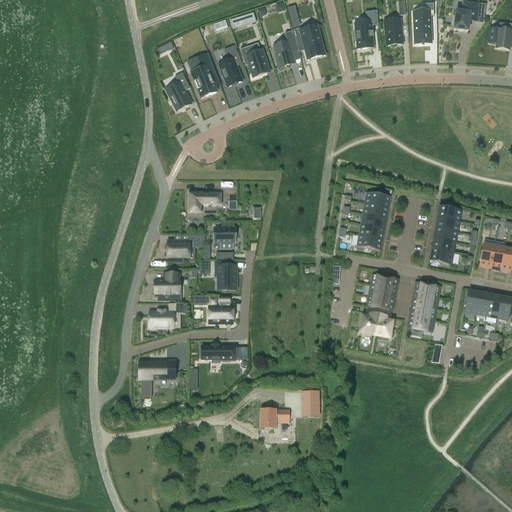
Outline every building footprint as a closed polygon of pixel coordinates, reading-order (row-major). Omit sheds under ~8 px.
[(453,18),(452,26),(454,26),(454,31),(468,32),(469,22),(476,23),(482,24),(484,6),(485,5),(463,2),(463,3),(462,13),(456,12),(455,18),(453,18)] [(287,7),(290,20),(298,18),(295,5),(287,7)] [(424,14),(415,14),(415,45),(431,45),(431,18),(435,18),(435,6),(424,6),(424,14)] [(252,13),(229,20),(232,30),(244,26),(255,22),(253,15),(252,13)] [(378,26),(377,13),(365,14),(366,23),(354,24),(355,33),(353,34),(354,42),(356,42),(357,51),(374,49),(371,27),(378,26)] [(400,20),(384,22),(387,47),(402,45),(400,20)] [(490,33),(489,44),(496,45),(495,49),(509,51),(511,40),(511,37),(511,36),(511,24),(508,24),(507,25),(499,24),(498,30),(490,29),(490,33)] [(317,26),(293,33),(297,49),(304,47),(307,61),(325,56),(317,26)] [(274,47),(280,69),(294,64),(291,54),(298,52),(297,49),(293,33),(292,32),(284,35),(287,43),(274,47)] [(159,55),(160,55),(173,48),(170,43),(164,46),(162,47),(161,48),(157,50),(159,55)] [(229,61),(219,65),(227,87),(242,82),(237,67),(243,65),(236,46),(225,50),(229,61)] [(259,47),(250,50),(249,49),(240,52),(245,67),(249,65),(253,78),(269,73),(261,51),(260,52),(259,47)] [(199,70),(191,73),(202,99),(216,93),(215,89),(214,87),(219,85),(207,55),(206,55),(208,59),(197,64),(199,70)] [(190,89),(182,74),(174,78),(178,84),(166,90),(176,112),(191,104),(184,92),(190,89)] [(221,194),(189,194),(189,206),(189,214),(200,214),(200,206),(221,206),(221,194)] [(388,209),(390,199),(391,199),(391,198),(367,194),(366,194),(366,195),(364,205),(388,209)] [(237,198),(229,198),(229,209),(237,209),(237,198)] [(364,205),(363,216),(386,220),(388,209),(364,205)] [(459,223),(461,212),(439,208),(437,219),(459,223)] [(363,216),(361,226),(384,230),(386,220),(363,216)] [(437,219),(435,229),(457,233),(459,223),(437,219)] [(361,226),(359,237),(382,241),(384,230),(361,226)] [(235,229),(217,229),(217,246),(221,246),(221,249),(233,249),(233,244),(235,244),(235,229)] [(435,229),(433,240),(456,244),(457,233),(435,229)] [(356,248),(381,252),(380,252),(382,241),(359,237),(357,247),(356,247),(356,248)] [(190,239),(168,239),(168,260),(190,260),(190,239)] [(433,240),(431,251),(454,255),(456,244),(433,240)] [(494,247),(483,245),(479,267),(490,269),(494,247)] [(505,249),(494,247),(490,269),(501,271),(505,249)] [(511,250),(505,249),(501,271),(511,273),(511,270),(511,250)] [(431,251),(429,262),(431,262),(430,266),(438,267),(439,263),(452,266),(454,255),(431,251)] [(215,263),(215,276),(218,276),(222,276),(222,291),(235,291),(235,276),(235,267),(230,267),(230,263),(215,263)] [(169,281),(155,281),(155,297),(172,297),(172,292),(178,292),(178,275),(169,275),(169,281)] [(373,276),(371,287),(396,292),(398,281),(373,276)] [(438,300),(440,288),(415,284),(413,295),(438,300)] [(371,287),(369,298),(394,302),(396,292),(371,287)] [(468,292),(464,314),(475,316),(479,294),(468,292)] [(490,296),(479,294),(475,316),(486,318),(490,296)] [(436,309),(438,300),(413,295),(411,307),(436,311),(436,309)] [(209,308),(209,324),(234,324),(234,308),(228,308),(228,296),(219,296),(219,308),(209,308)] [(501,298),(490,296),(486,318),(497,320),(501,298)] [(208,297),(194,297),(194,306),(208,306),(208,297)] [(369,298),(367,309),(375,310),(379,311),(383,312),(392,313),(394,302),(369,298)] [(511,300),(501,298),(497,320),(508,322),(511,300)] [(148,329),(156,329),(156,330),(165,330),(165,329),(172,329),(172,315),(181,315),(181,306),(169,306),(169,313),(164,313),(164,311),(157,311),(157,313),(148,313),(148,329)] [(434,322),(436,311),(411,307),(409,318),(434,322)] [(379,311),(375,310),(374,316),(365,314),(365,318),(363,317),(360,334),(374,336),(379,311)] [(392,323),(390,322),(391,319),(382,317),(383,312),(379,311),(374,336),(389,339),(392,323)] [(432,334),(434,322),(409,318),(407,329),(432,334)] [(231,362),(231,347),(207,347),(197,347),(197,362),(207,362),(207,365),(216,365),(216,362),(231,362)] [(139,363),(139,375),(141,375),(141,398),(151,398),(151,381),(153,381),(153,379),(168,379),(168,373),(175,373),(175,362),(167,362),(167,363),(139,363)] [(319,392),(300,393),(301,418),(320,417),(319,392)] [(260,412),(260,430),(276,430),(276,421),(290,421),(289,417),(289,411),(276,411),(276,412),(260,412)]
